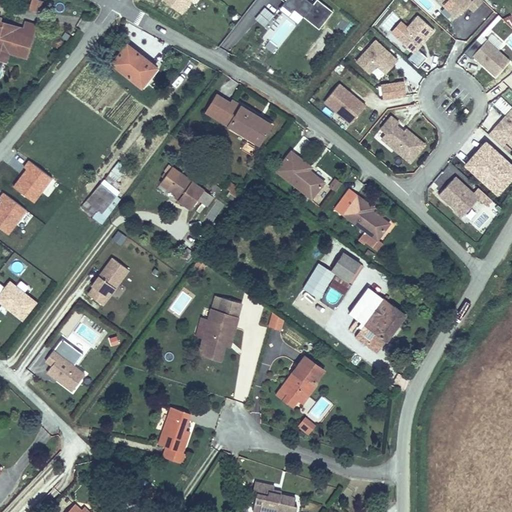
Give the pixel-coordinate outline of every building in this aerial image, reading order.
[(44,1),(39,0),(31,0),(28,10),(40,13),(44,1)] [(168,0),(179,8),(185,0),(168,0)] [(282,0),(279,4),(288,12),(291,9),(315,29),(330,11),(317,0),(313,0),(311,3),(307,0),(282,0)] [(470,0),(469,0),(437,0),(457,18),(468,6),(474,12),(483,2),(480,0),(470,0)] [(265,7),(255,19),(264,27),(274,15),(265,7)] [(0,60),(7,62),(10,53),(27,59),(35,31),(23,27),(1,21),(2,17),(0,16),(0,60)] [(419,16),(408,27),(401,21),(391,33),(413,53),(408,59),(418,68),(427,58),(417,49),(435,30),(419,16)] [(25,21),(23,27),(35,31),(37,24),(25,21)] [(305,55),(312,61),(334,34),(327,29),(305,55)] [(113,58),(143,80),(160,60),(128,37),(113,58)] [(397,62),(389,54),(390,53),(375,39),(356,60),(370,73),(377,66),(386,74),(397,62)] [(476,39),(464,53),(470,58),(473,56),(495,76),(510,60),(487,39),(482,45),(476,39)] [(399,60),(390,53),(389,54),(397,62),(399,60)] [(404,81),(381,84),(383,99),(406,96),(404,81)] [(348,91),(337,83),(323,101),(349,122),(364,105),(358,100),(357,101),(347,93),(348,92),(348,91)] [(349,90),(348,91),(348,92),(347,93),(357,101),(358,100),(359,98),(349,90)] [(203,113),(258,146),(272,123),(231,99),(230,101),(215,93),(203,113)] [(500,118),(492,127),(505,138),(511,143),(511,104),(502,115),(504,117),(502,119),(500,118)] [(398,121),(390,115),(375,133),(409,161),(424,143),(411,132),(408,135),(402,130),(395,124),(398,121)] [(505,138),(492,127),(487,132),(500,143),(505,138)] [(511,175),(511,166),(485,142),(465,165),(496,193),(511,175)] [(290,149),(273,171),(311,201),(325,182),(310,170),(312,167),(290,149)] [(163,180),(178,191),(186,197),(182,203),(194,212),(210,190),(175,164),(163,180)] [(116,196),(121,190),(104,177),(83,203),(104,219),(120,198),(116,196)] [(334,190),(339,182),(333,177),(327,185),(334,190)] [(463,216),(479,199),(473,193),(456,177),(440,195),(463,216)] [(363,231),(358,238),(378,252),(384,244),(379,241),(386,232),(389,234),(395,226),(373,210),(376,207),(349,188),(333,209),(363,231)] [(479,188),(473,193),(479,199),(487,206),(493,201),(479,188)] [(186,197),(178,191),(173,197),(182,203),(186,197)] [(121,245),(127,236),(117,230),(111,239),(121,245)] [(361,264),(344,252),(332,271),(349,282),(361,264)] [(101,307),(127,271),(111,260),(90,288),(92,289),(87,296),(101,307)] [(336,275),(329,285),(343,294),(350,284),(336,275)] [(0,281),(0,299),(23,317),(37,300),(11,280),(6,286),(0,281)] [(356,337),(378,353),(386,341),(388,343),(408,315),(369,287),(349,314),(361,322),(358,327),(362,329),(356,337)] [(235,326),(241,300),(221,295),(217,308),(214,319),(207,318),(202,338),(198,351),(220,357),(224,344),(229,324),(235,326)] [(214,319),(217,308),(210,306),(207,318),(214,319)] [(280,330),(283,319),(273,312),(268,327),(280,330)] [(202,338),(207,318),(200,316),(195,336),(202,338)] [(231,345),(235,326),(229,324),(224,344),(231,345)] [(112,346),(119,343),(116,335),(109,338),(112,346)] [(84,376),(59,358),(52,353),(45,363),(52,368),(47,375),(72,393),(84,376)] [(405,373),(413,359),(407,356),(398,369),(405,373)] [(289,391),(283,398),(292,405),(298,398),(304,390),(310,394),(326,373),(305,357),(295,370),(299,373),(292,382),(288,379),(283,386),(289,391)] [(295,370),(288,379),(292,382),(299,373),(295,370)] [(277,394),(283,398),(289,391),(283,386),(277,394)] [(304,390),(298,398),(304,402),(310,394),(304,390)] [(323,399),(311,412),(320,420),(331,406),(323,399)] [(158,445),(167,448),(184,453),(189,438),(184,437),(186,430),(191,414),(171,407),(158,445)] [(309,435),(316,425),(305,417),(298,426),(309,435)] [(184,453),(167,448),(164,458),(184,464),(187,455),(184,453)] [(157,492),(149,484),(143,489),(152,498),(157,492)] [(259,496),(258,504),(264,505),(263,511),(300,511),(302,508),(297,508),(298,500),(276,495),(278,489),(257,485),(255,495),(259,496)] [(152,498),(143,489),(141,492),(150,501),(152,498)] [(142,507),(148,501),(139,492),(133,499),(142,507)]
